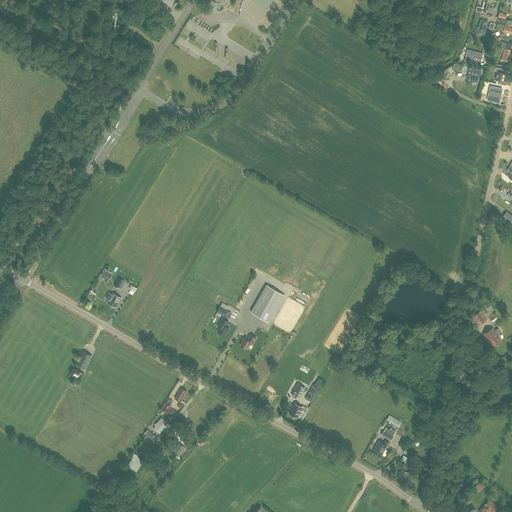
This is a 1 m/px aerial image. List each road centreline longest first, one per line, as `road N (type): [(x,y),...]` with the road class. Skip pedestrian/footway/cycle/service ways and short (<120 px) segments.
road 1 (tertiary): [(422,510),(370,473),(22,279)]
road 2 (unclassified): [(422,510),(511,81)]
